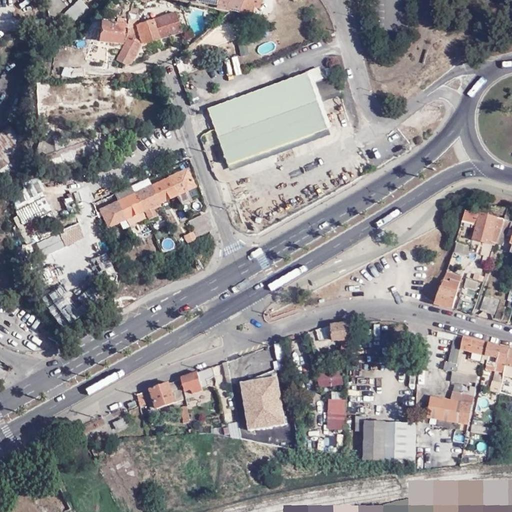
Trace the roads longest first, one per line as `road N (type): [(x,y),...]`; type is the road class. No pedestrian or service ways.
road 1 (primary): [(464,116),(435,150),(238,271)]
road 2 (primary): [(248,297),(483,162)]
road 3 (residential): [(264,335),(321,316),(415,310),(511,336)]
road 4 (primary): [(238,271),(42,380)]
road 5 (residential): [(167,66),(238,271)]
road 6 (unknown): [(381,111),(374,125),(339,147),(215,202)]
road 7 (unclassified): [(430,91),(400,114),(359,100),(330,0)]
road 8 (primary): [(64,400),(217,314)]
road 9 (residential): [(105,406),(173,367),(235,346)]
